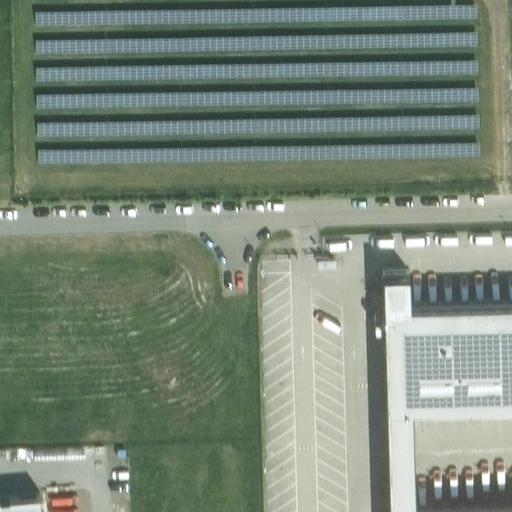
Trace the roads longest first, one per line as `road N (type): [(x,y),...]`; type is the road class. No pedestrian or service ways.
road 1 (unclassified): [(511,209),(184,218)]
road 2 (unclassified): [(0,223),(184,218)]
